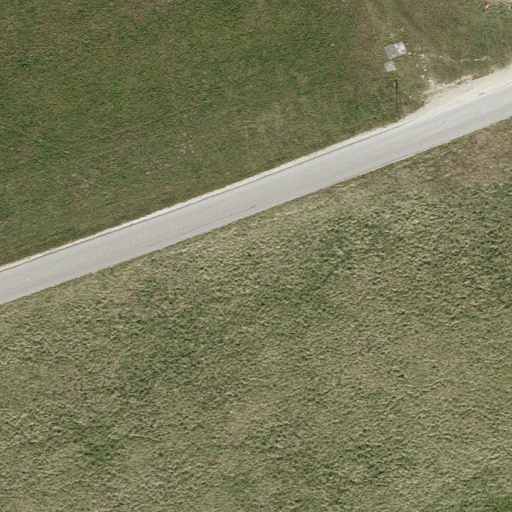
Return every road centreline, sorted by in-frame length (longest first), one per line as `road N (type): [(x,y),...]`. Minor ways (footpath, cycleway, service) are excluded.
road 1 (unclassified): [(0,280),(511,99)]
road 2 (track): [(379,0),(435,128)]
